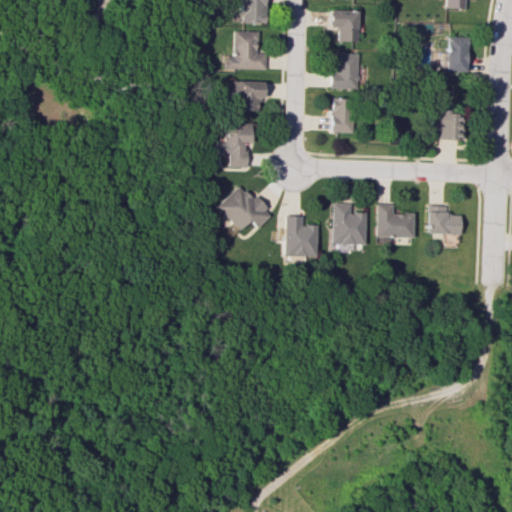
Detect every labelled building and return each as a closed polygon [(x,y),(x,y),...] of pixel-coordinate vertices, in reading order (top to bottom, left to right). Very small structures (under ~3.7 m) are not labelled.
[(238,0),(238,1),(235,1),(234,14),(239,14),(239,22),(262,22),(262,0),(238,0)] [(441,0),(441,7),(461,8),(460,0),(441,0)] [(354,41),(354,9),(326,9),(326,27),(334,27),(334,40),(354,41)] [(261,68),(261,52),(253,52),(254,30),(229,30),(229,56),(221,56),(221,68),(261,68)] [(444,70),(464,70),(464,36),(443,36),(444,70)] [(354,53),(327,53),(327,88),(353,88),(354,53)] [(260,97),(259,80),(227,81),(228,110),(254,109),(253,97),(260,97)] [(347,131),(347,97),(327,97),(326,131),(347,131)] [(458,113),(446,113),(446,109),(432,109),(431,138),(457,139),(458,113)] [(224,165),(241,166),(242,142),(247,142),(248,122),(217,122),(216,139),(209,139),(209,152),(224,152),(224,165)] [(252,227),(265,215),(236,183),(211,205),(234,229),(245,219),(252,227)] [(327,242),(360,243),(361,212),(345,211),(346,202),(328,202),(327,242)] [(388,203),(372,202),(371,236),(409,237),(410,213),(388,212),(388,203)] [(422,233),(455,233),(456,213),(442,213),(442,205),(423,204),(422,233)] [(313,224),(297,224),(297,215),(280,215),(279,262),(301,263),(301,255),(312,255),(313,224)]
